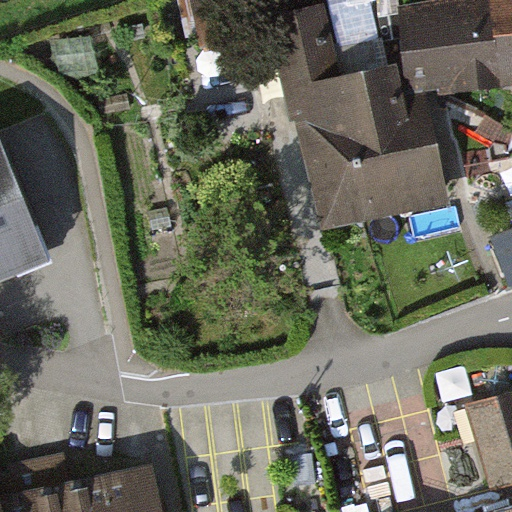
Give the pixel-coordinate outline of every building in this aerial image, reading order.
[(337,8),(277,20),(327,232),(459,209),(436,98),(511,86),(511,0),(491,0),(401,10),(411,66),(354,76),(337,8)] [(372,0),(336,0),(345,31),(378,22),(372,0)] [(0,118),(0,267),(52,246),(0,118)] [(511,230),(501,234),(511,267),(511,230)] [(511,402),(472,414),(497,495),(511,491),(511,402)] [(166,511),(158,473),(13,504),(14,511),(166,511)] [(9,488),(0,489),(0,511),(14,511),(13,504),(9,488)]
